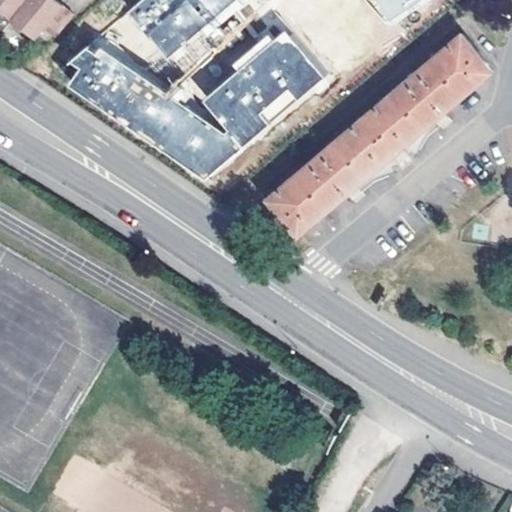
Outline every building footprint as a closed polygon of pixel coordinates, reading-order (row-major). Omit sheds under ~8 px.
[(0,0),(42,34),(48,25),(59,34),(76,11),(63,0),(0,0)] [(235,0),(143,0),(128,13),(167,59),(235,0)] [(387,0),(396,12),(413,0),(387,0)] [(322,79),(282,31),(203,105),(225,134),(99,49),(94,56),(85,49),(68,64),(79,70),(68,87),(204,181),(322,79)] [(270,198),(301,234),(345,196),(355,208),(365,199),(356,187),(390,158),(399,170),(409,162),(399,151),(433,122),(443,133),(453,124),(444,112),(494,69),(464,33),(270,198)]
